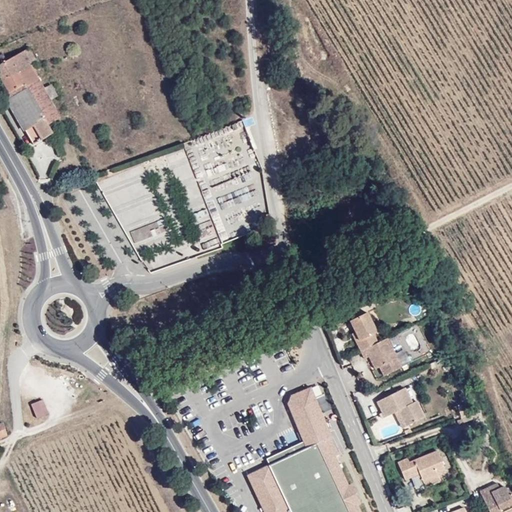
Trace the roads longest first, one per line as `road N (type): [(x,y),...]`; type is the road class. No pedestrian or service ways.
road 1 (residential): [(286,237),(325,364),(386,511)]
road 2 (unclassified): [(286,237),(261,113),(252,0)]
road 3 (unclassified): [(92,299),(286,237)]
road 4 (primary): [(58,343),(161,427)]
road 5 (primary): [(74,283),(14,165)]
road 6 (primary): [(14,165),(40,237),(45,287)]
road 7 (primary): [(161,427),(92,325)]
